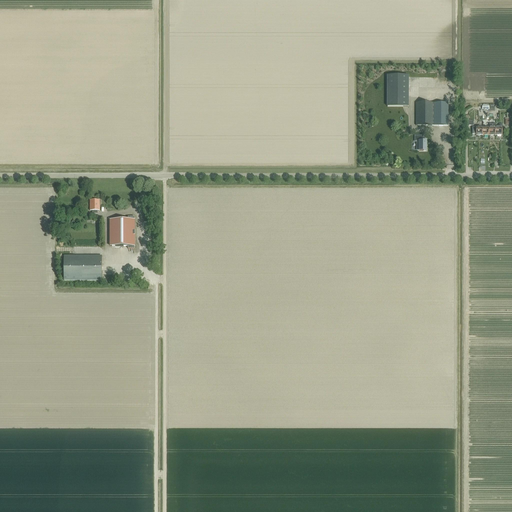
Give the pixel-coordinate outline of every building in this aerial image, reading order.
[(387,76),(387,107),(408,107),(408,76),(387,76)] [(416,104),(416,126),(432,126),(448,126),(448,104),(432,104),(416,104)] [(473,121),(469,121),(469,116),(465,116),(465,126),(473,126),(473,121)] [(476,136),(483,136),(483,128),(472,128),(472,135),(476,135),(476,136)] [(419,151),(426,151),(426,142),(424,142),(424,139),(417,139),(417,142),(419,142),(419,147),(418,147),(418,151),(419,151)] [(100,200),(90,200),(90,211),(92,211),(92,214),(98,214),(98,211),(100,211),(100,200)] [(135,249),(135,217),(128,217),(128,221),(110,221),(110,246),(128,246),(128,249),(135,249)] [(102,256),(91,256),(64,256),(64,281),(102,281),(102,256)]
